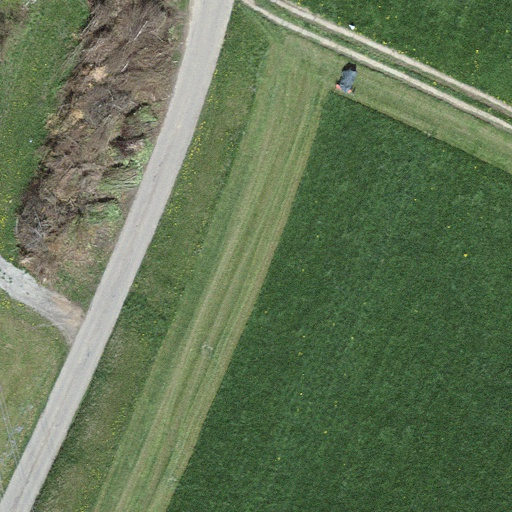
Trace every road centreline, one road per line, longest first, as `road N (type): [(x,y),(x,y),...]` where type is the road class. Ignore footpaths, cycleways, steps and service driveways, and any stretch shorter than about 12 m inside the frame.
road 1 (unclassified): [(211,0),(180,119),(114,294),(11,511)]
road 2 (track): [(242,0),(387,62),(511,128)]
